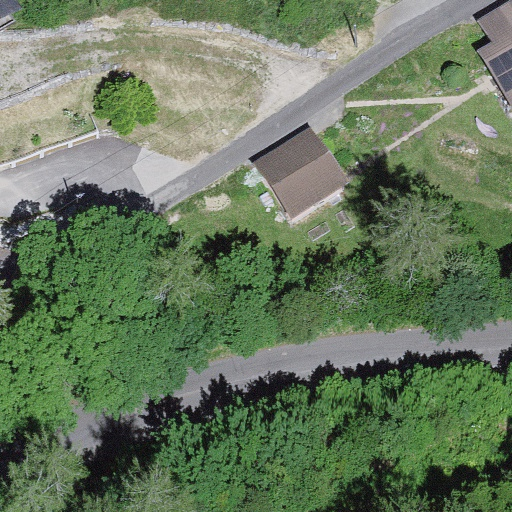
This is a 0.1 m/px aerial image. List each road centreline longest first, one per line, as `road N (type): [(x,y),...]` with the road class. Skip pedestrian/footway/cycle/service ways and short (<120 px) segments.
road 1 (residential): [(472,0),(24,282),(0,324)]
road 2 (residential): [(511,342),(332,353),(196,382),(77,434),(0,479)]
